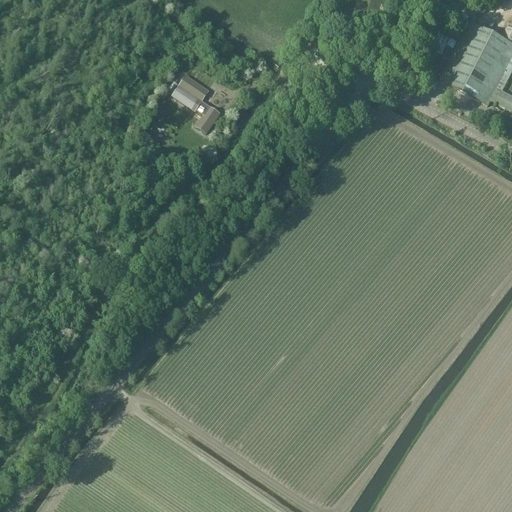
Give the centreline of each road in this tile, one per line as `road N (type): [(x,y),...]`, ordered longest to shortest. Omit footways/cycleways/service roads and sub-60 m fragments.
road 1 (tertiary): [(7,511),(374,86)]
road 2 (tertiary): [(511,152),(374,86)]
